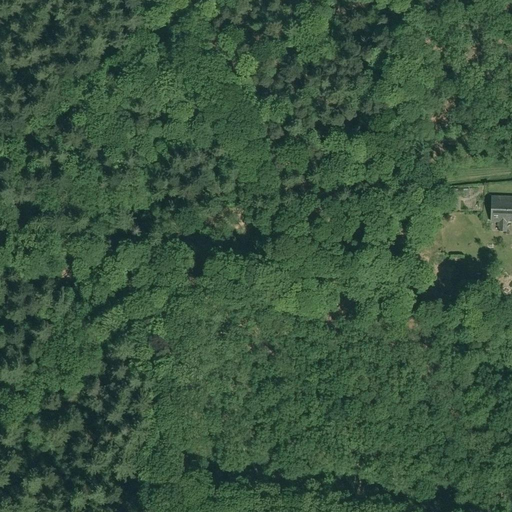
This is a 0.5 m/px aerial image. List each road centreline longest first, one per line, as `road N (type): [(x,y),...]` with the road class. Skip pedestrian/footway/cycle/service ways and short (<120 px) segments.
road 1 (track): [(511,163),(265,184)]
road 2 (unclassified): [(0,165),(182,22)]
